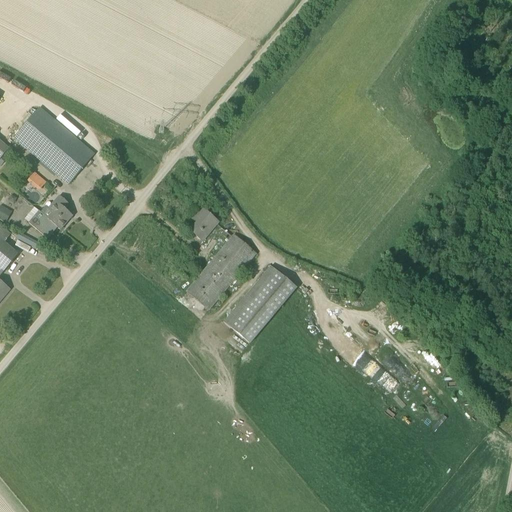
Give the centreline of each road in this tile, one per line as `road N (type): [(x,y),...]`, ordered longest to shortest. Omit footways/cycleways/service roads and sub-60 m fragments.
road 1 (unclassified): [(0,368),(307,0)]
road 2 (unknown): [(138,202),(84,138),(25,95)]
